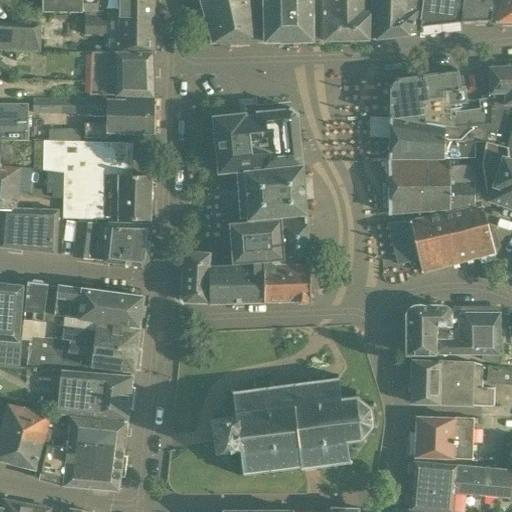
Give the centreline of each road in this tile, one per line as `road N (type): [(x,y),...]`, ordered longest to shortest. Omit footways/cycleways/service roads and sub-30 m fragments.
road 1 (residential): [(170,64),(511,40)]
road 2 (residential): [(138,505),(383,501)]
road 3 (residential): [(170,64),(159,280)]
road 4 (residential): [(383,501),(395,420),(368,308)]
road 5 (residential): [(347,311),(156,319)]
road 6 (residential): [(156,319),(138,505)]
road 7 (residential): [(159,280),(0,261)]
road 8 (residential): [(138,505),(0,484)]
road 9 (residential): [(368,308),(437,288),(500,293)]
